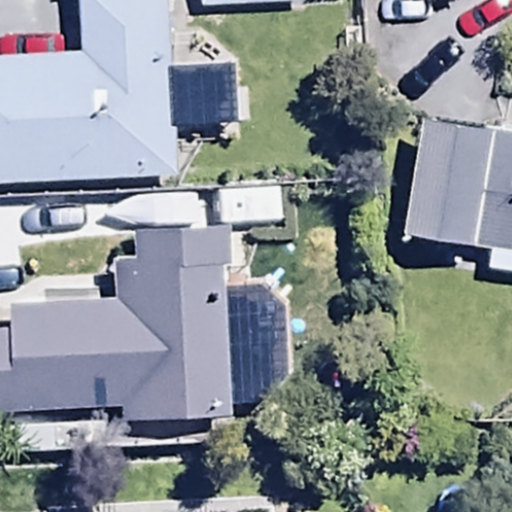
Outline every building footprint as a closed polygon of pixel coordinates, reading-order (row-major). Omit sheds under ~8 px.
[(0,66),(0,193),(181,186),(173,0),(85,0),(88,63),(0,66)] [(306,0),(205,0),(206,15),(306,11),(306,0)] [(495,257),(492,279),(511,281),(511,144),(427,133),(412,247),(495,257)] [(284,197),(204,198),(203,237),(239,236),(239,243),(284,243),(284,197)] [(0,341),(0,424),(126,419),(126,433),(236,427),(227,247),(147,251),(148,276),(124,277),(125,313),(17,318),(18,340),(0,341)] [(303,511),(303,500),(80,511),(303,511)]
